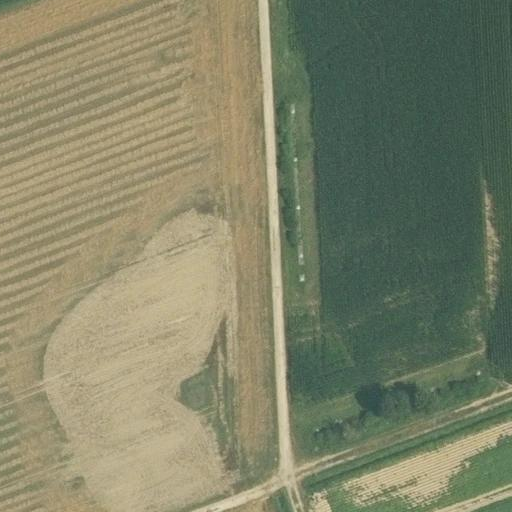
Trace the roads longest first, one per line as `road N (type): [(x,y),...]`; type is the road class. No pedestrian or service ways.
road 1 (track): [(265,0),(288,482)]
road 2 (track): [(511,399),(288,482)]
